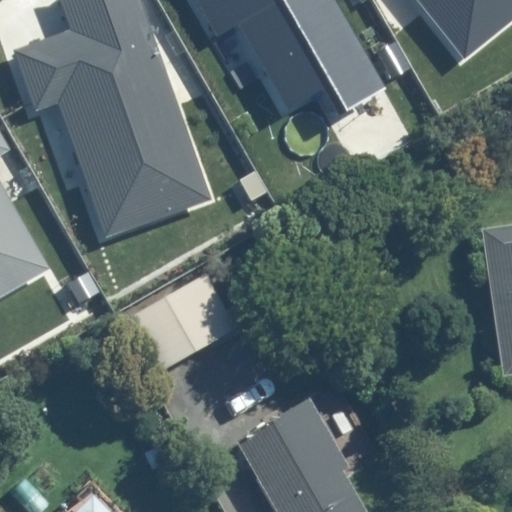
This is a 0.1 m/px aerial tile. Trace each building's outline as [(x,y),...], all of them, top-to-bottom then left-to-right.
[(208,197),(138,0),(57,0),(69,30),(14,49),(36,111),(61,102),(108,233),(208,197)] [(199,0),(218,32),(240,20),(289,103),(328,81),(347,114),(386,91),(333,0),(199,0)] [(511,0),(419,0),(466,56),(511,18),(511,0)] [(0,155),(9,150),(0,135),(0,298),(51,268),(0,181),(0,155)] [(511,227),(486,231),(507,372),(511,370),(511,227)] [(207,275),(128,320),(157,372),(237,326),(207,275)] [(237,443),(277,511),(366,511),(341,470),(349,466),(310,400),(237,443)] [(77,511),(112,511),(95,494),(77,511)]
